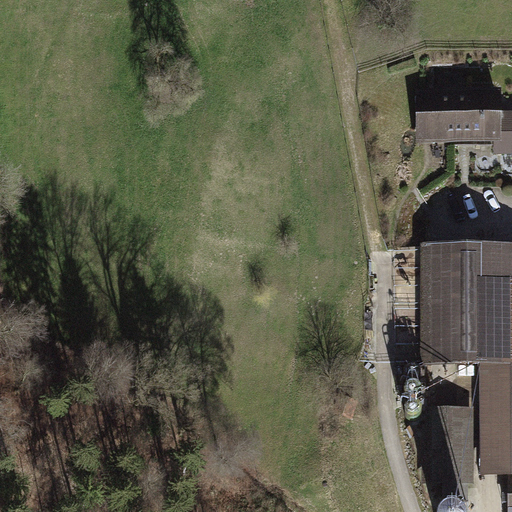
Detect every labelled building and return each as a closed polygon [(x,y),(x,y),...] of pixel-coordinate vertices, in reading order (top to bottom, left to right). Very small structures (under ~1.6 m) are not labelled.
[(496,96),(430,96),(430,140),(494,140),(494,153),(511,152),(511,115),(496,116),(496,96)] [(510,473),(510,511),(511,511),(511,249),(425,250),(426,364),(480,364),(504,363),(504,473),(510,473)] [(481,473),(504,473),(504,363),(480,364),(481,473)] [(429,413),(429,428),(439,428),(440,438),(466,438),(466,413),(429,413)] [(439,428),(429,428),(429,481),(443,481),(443,496),(466,496),(466,438),(440,438),(439,428)]
